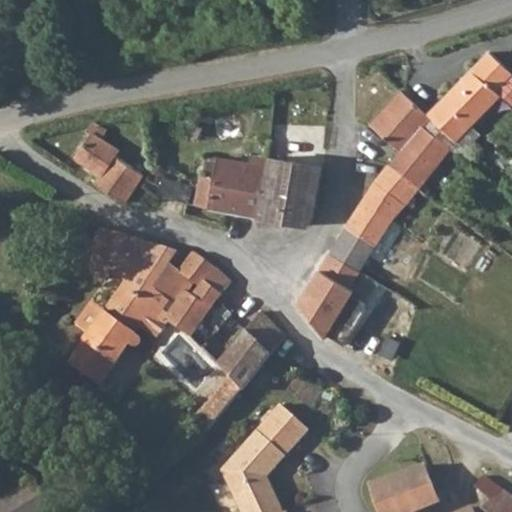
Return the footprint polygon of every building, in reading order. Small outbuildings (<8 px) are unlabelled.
[(471,124),(473,126),(502,96),(497,91),(511,75),(511,73),(490,53),(429,118),(422,125),(450,150),(471,124)] [(450,150),(422,125),(429,118),(401,91),(368,125),(397,151),(389,162),(419,187),(450,150)] [(100,177),(95,186),(126,203),(144,173),(132,165),(134,159),(122,149),(120,153),(99,139),(107,127),(95,119),(92,120),(85,129),(92,135),(75,158),(100,177)] [(196,204),(246,213),(306,224),(312,219),(323,167),(271,158),(269,166),(220,160),(217,172),(203,170),(196,204)] [(347,342),(372,308),(358,298),(364,290),(353,282),(397,216),(408,225),(429,196),(419,187),(389,162),(368,193),(303,301),(327,333),(332,329),(347,342)] [(144,239),(88,223),(83,230),(79,243),(93,251),(85,266),(109,278),(119,261),(126,264),(144,239)] [(171,260),(179,249),(152,242),(66,373),(95,395),(148,326),(158,339),(165,333),(173,341),(183,331),(165,316),(175,303),(153,285),(171,260)] [(198,284),(193,279),(180,268),(197,251),(179,249),(171,260),(153,285),(175,303),(185,289),(191,293),(198,284)] [(183,331),(190,337),(231,281),(197,251),(180,268),(193,279),(198,284),(191,293),(185,289),(175,303),(165,316),(183,331)] [(364,290),(358,298),(372,308),(371,295),(364,290)] [(246,391),(277,352),(287,336),(263,311),(237,342),(220,327),(202,349),(246,391)] [(222,473),(240,511),(285,511),(266,475),(287,460),(258,433),(222,473)] [(431,511),(429,506),(440,502),(426,466),(374,483),(385,511),(431,511)] [(511,511),(511,499),(486,476),(474,488),(490,502),(483,511),(484,511),(511,511)] [(0,511),(55,511),(56,511),(36,479),(0,500),(0,511)]
